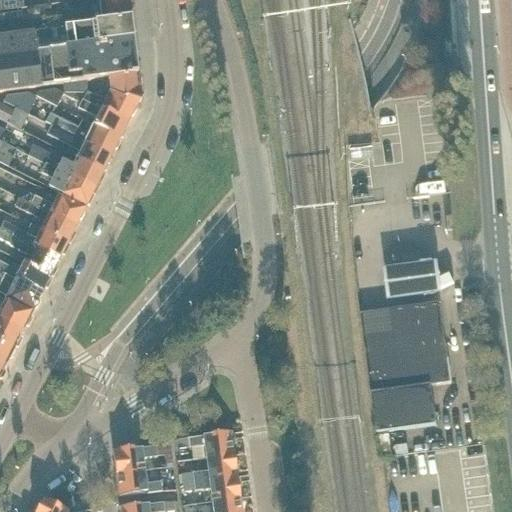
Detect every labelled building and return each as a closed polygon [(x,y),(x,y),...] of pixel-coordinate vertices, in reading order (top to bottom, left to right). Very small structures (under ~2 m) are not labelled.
[(0,0),(0,12),(35,8),(34,1),(23,3),(23,1),(5,4),(4,0),(0,0)] [(80,27),(131,20),(130,13),(133,11),(132,4),(129,3),(128,0),(126,0),(83,6),(84,17),(79,17),(80,27)] [(0,36),(24,34),(22,12),(0,15),(0,36)] [(130,22),(132,22),(131,20),(80,27),(60,30),(61,39),(103,33),(105,44),(134,40),(134,38),(132,38),(130,22)] [(0,93),(62,86),(63,85),(66,85),(68,85),(87,82),(109,79),(138,75),(138,74),(133,75),(129,50),(135,49),(134,41),(134,40),(105,44),(80,47),(37,53),(34,33),(24,34),(0,36),(0,93)] [(110,95),(136,108),(138,109),(143,99),(137,96),(140,91),(141,91),(140,87),(142,85),(141,79),(139,77),(138,75),(109,79),(110,95)] [(63,85),(62,86),(63,89),(69,88),(83,95),(84,91),(86,87),(87,86),(87,82),(68,85),(66,85),(63,85)] [(57,108),(63,95),(55,91),(38,94),(36,98),(57,108)] [(136,108),(110,95),(106,102),(88,93),(83,101),(128,124),(131,118),(134,117),(136,112),(135,109),(136,108)] [(21,111),(29,95),(29,94),(7,97),(4,103),(15,109),(21,111)] [(125,130),(128,124),(83,101),(79,109),(98,119),(94,127),(120,140),(120,139),(123,138),(125,133),(125,130)] [(0,121),(5,124),(8,126),(8,125),(17,129),(24,113),(21,111),(15,109),(14,112),(0,105),(0,104),(0,121)] [(94,127),(83,122),(79,130),(51,116),(46,124),(53,127),(111,157),(115,151),(117,150),(120,145),(119,142),(120,140),(94,127)] [(108,163),(111,157),(53,127),(48,136),(81,152),(77,161),(103,174),(104,172),(106,171),(109,166),(108,163)] [(42,140),(37,150),(54,159),(59,149),(42,140)] [(73,169),(54,160),(33,149),(29,157),(30,158),(95,190),(98,184),(100,185),(105,176),(102,175),(103,174),(77,161),(73,169)] [(89,207),(94,198),(92,196),(95,190),(30,158),(26,165),(42,173),(41,174),(53,180),(49,189),(60,195),(86,208),(87,206),(89,207)] [(84,211),(58,198),(54,206),(35,197),(31,206),(76,228),(79,222),(82,221),(84,216),(84,213),(84,211)] [(73,234),(76,228),(31,206),(27,214),(45,223),(41,232),(67,245),(68,244),(70,245),(75,236),(73,234)] [(31,226),(26,234),(4,223),(0,230),(0,231),(59,261),(62,255),(64,256),(69,247),(67,246),(67,245),(41,232),(31,226)] [(59,261),(0,231),(0,242),(28,257),(24,265),(51,278),(51,277),(54,278),(58,269),(56,268),(59,261)] [(20,273),(2,264),(0,262),(0,273),(42,295),(45,289),(48,290),(52,280),(50,279),(51,278),(24,265),(20,273)] [(440,266),(385,274),(389,307),(445,300),(440,266)] [(33,312),(35,310),(38,309),(40,304),(39,301),(42,295),(0,273),(0,283),(1,284),(0,285),(0,295),(7,299),(33,312)] [(1,311),(0,310),(0,320),(24,333),(27,327),(29,328),(33,319),(31,318),(32,316),(5,302),(1,311)] [(374,322),(363,324),(377,434),(438,426),(432,387),(452,383),(441,304),(372,313),(374,322)] [(361,314),(363,324),(374,322),(372,313),(361,314)] [(18,349),(23,340),(21,339),(24,333),(0,320),(0,341),(15,349),(16,348),(18,349)] [(0,362),(7,366),(10,360),(13,359),(16,354),(15,351),(15,349),(0,341),(0,362)] [(206,460),(234,456),(231,434),(188,440),(190,449),(205,447),(206,460)] [(116,476),(144,473),(143,459),(158,458),(156,448),(113,453),(116,476)] [(183,485),(194,483),(237,478),(234,456),(206,460),(208,473),(181,476),(183,485)] [(116,476),(119,498),(162,493),(161,484),(146,486),(144,473),(116,476)] [(237,478),(194,483),(183,485),(184,494),(210,490),(212,503),(240,499),(237,478)] [(241,511),(240,499),(212,503),(213,511),(241,511)] [(65,511),(44,501),(37,511),(65,511)] [(120,511),(175,511),(175,503),(120,510),(120,511)]
